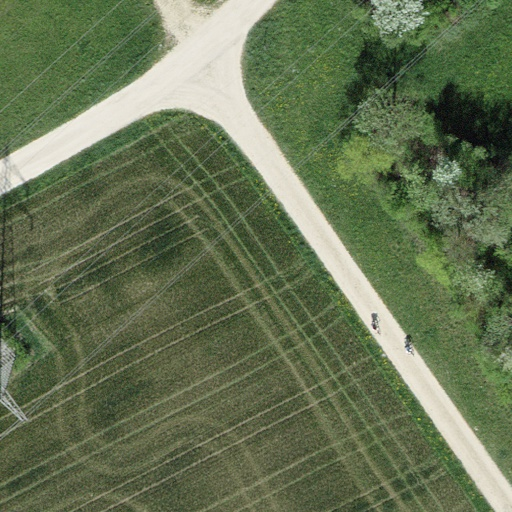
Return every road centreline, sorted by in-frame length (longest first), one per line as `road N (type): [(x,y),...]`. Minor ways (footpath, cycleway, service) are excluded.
road 1 (track): [(511,508),(196,52)]
road 2 (track): [(0,177),(99,121),(196,52)]
